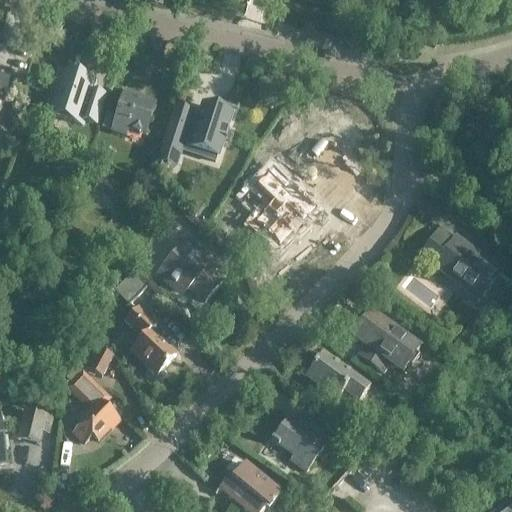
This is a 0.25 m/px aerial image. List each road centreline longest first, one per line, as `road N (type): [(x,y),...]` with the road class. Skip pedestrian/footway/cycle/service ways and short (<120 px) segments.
road 1 (unclassified): [(92,511),(388,220),(401,179),(405,88)]
road 2 (tertiary): [(405,88),(242,40),(15,0)]
